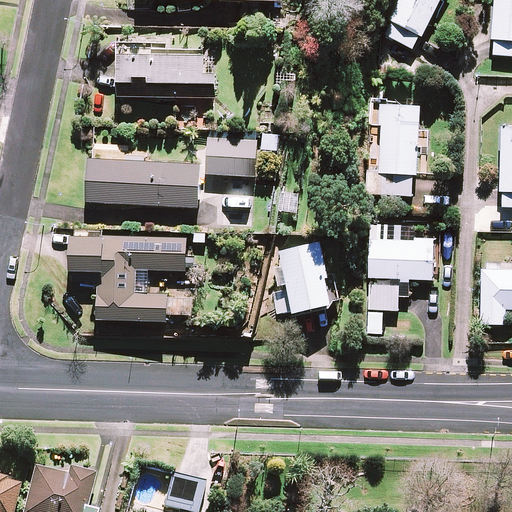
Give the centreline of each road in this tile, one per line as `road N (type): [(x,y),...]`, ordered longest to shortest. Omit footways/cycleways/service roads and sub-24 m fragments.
road 1 (residential): [(460,403),(0,388)]
road 2 (residential): [(460,403),(477,91),(499,82)]
road 3 (residential): [(54,0),(0,278)]
